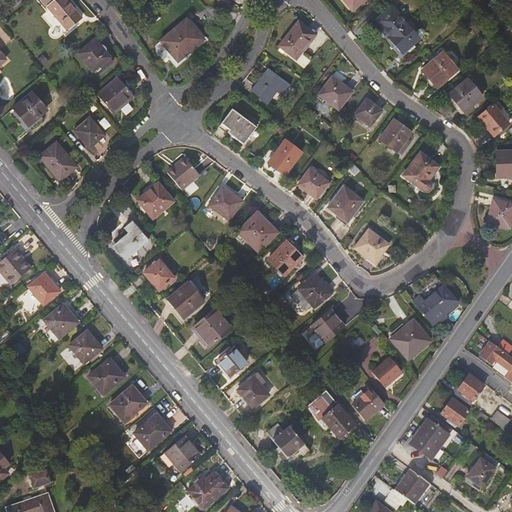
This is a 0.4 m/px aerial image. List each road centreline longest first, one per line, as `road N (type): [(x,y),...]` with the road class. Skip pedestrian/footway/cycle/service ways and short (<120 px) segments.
road 1 (residential): [(174,115),(301,215),(364,285),(392,282),(452,226)]
road 2 (residential): [(290,511),(54,233)]
road 3 (residential): [(307,0),(400,103),(460,142),(467,179),(452,226)]
road 4 (secondary): [(334,511),(449,348)]
road 5 (residential): [(174,115),(54,233)]
road 6 (residential): [(276,0),(234,62),(174,115)]
road 7 (residential): [(96,0),(174,115)]
